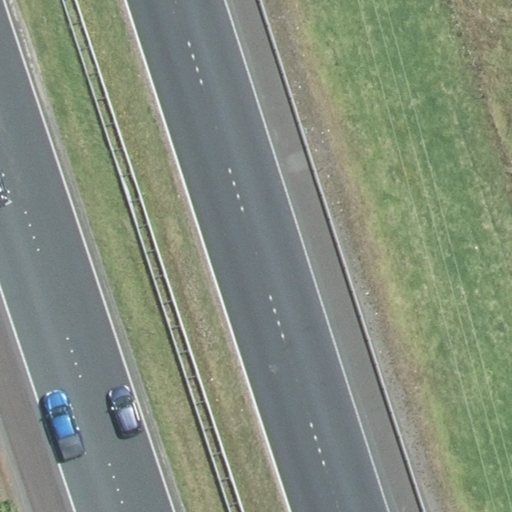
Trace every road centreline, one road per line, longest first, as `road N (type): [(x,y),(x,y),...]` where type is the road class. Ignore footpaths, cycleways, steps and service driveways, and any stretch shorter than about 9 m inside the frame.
road 1 (motorway): [(39,0),(211,511)]
road 2 (motorway): [(167,0),(336,511)]
road 3 (motorway): [(123,511),(0,141)]
